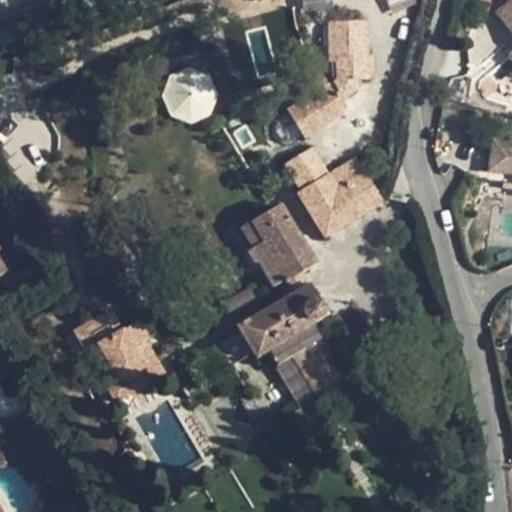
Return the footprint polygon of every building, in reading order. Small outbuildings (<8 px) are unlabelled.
[(331,0),(300,0),(302,11),(332,9),(331,0)] [(511,0),(495,14),(511,35),(511,53),(508,57),(511,62),(511,0)] [(329,46),(330,62),(332,62),(337,62),(337,81),(332,84),(329,86),(324,78),(313,85),(318,93),(288,110),(289,113),(303,137),(305,139),(342,116),(343,100),(357,92),(356,80),(368,79),(367,23),(329,24),(329,28),(329,46)] [(216,96),(208,77),(189,70),(171,79),(164,97),(172,116),(190,123),(209,115),(216,96)] [(485,99),(496,90),(497,89),(497,87),(496,86),(488,75),(480,82),(478,90),(485,99)] [(292,144),(303,137),(289,113),(278,119),(275,122),(273,125),(273,127),(272,131),(273,136),(274,139),(277,142),(279,143),(282,144),(286,144),(289,144),(292,144)] [(511,145),(492,143),(488,173),(511,176),(511,145)] [(362,176),(336,192),(327,177),(310,149),(282,166),(325,236),(379,204),(362,176)] [(336,192),(362,176),(353,161),(327,177),(336,192)] [(272,285),(284,278),(285,281),(313,264),(281,209),(239,234),(254,261),(259,263),(272,285)] [(46,278),(36,260),(10,275),(20,293),(46,278)] [(304,411),(294,417),(305,434),(324,423),(315,408),(349,387),(313,325),(324,318),(308,289),(239,330),(256,357),(269,351),(277,365),(295,356),(320,400),(304,411)] [(376,299),(385,315),(401,305),(392,290),(376,299)] [(165,374),(146,341),(149,340),(140,324),(124,333),(112,312),(75,333),(86,353),(99,346),(120,381),(106,389),(114,403),(127,395),(123,389),(148,374),(152,381),(165,374)] [(217,346),(186,364),(200,388),(231,370),(217,346)] [(295,356),(277,365),(304,411),(320,400),(295,356)] [(123,389),(127,395),(152,381),(148,374),(123,389)]
